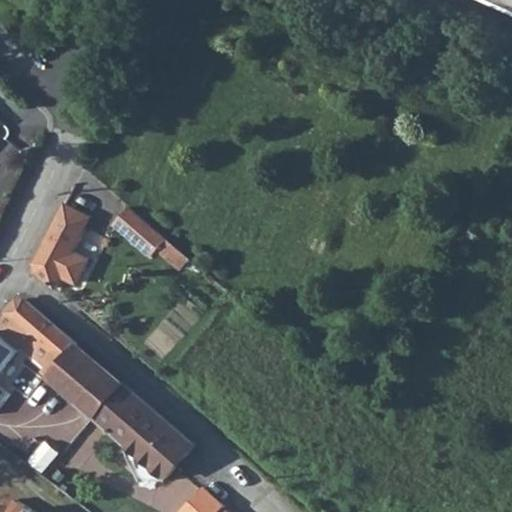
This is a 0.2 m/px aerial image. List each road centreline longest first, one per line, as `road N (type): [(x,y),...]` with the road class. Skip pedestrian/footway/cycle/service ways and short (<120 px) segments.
road 1 (residential): [(15,273),(213,443),(273,511)]
road 2 (residential): [(15,273),(65,169),(127,0)]
